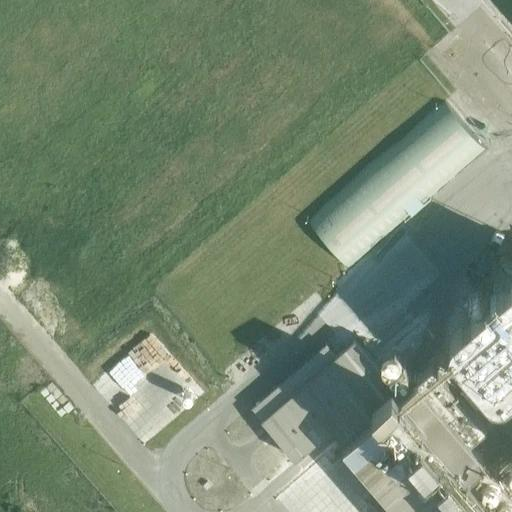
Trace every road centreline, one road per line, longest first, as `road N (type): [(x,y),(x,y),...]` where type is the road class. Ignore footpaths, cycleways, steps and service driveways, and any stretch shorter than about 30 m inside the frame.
road 1 (unknown): [(184,511),(159,476),(481,191),(511,175)]
road 2 (unknown): [(159,476),(0,300)]
